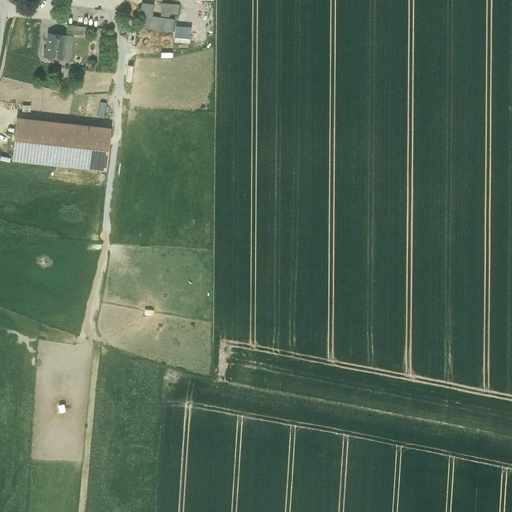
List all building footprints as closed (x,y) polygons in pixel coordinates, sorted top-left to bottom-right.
[(201,14),(205,9),(193,0),(191,0),(188,4),(201,14)] [(140,27),(175,31),(176,17),(155,15),(156,3),(142,1),(140,27)] [(179,13),(180,3),(163,2),(163,15),(171,15),(171,13),(179,13)] [(84,27),(67,25),(66,33),(83,35),(84,27)] [(66,35),(48,33),(47,48),(45,50),(44,53),(46,55),(46,56),(64,58),(66,35)] [(111,127),(17,117),(12,160),(106,170),(111,127)]
